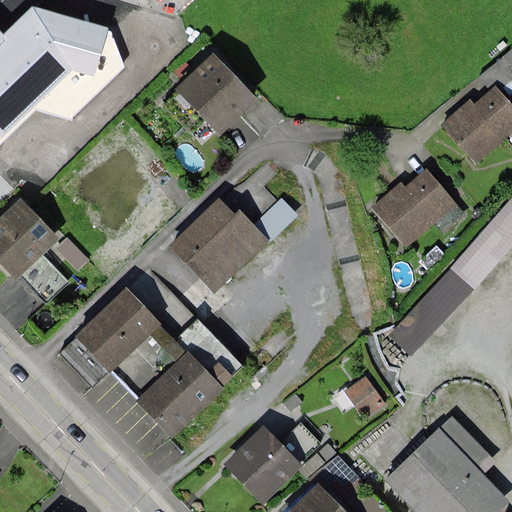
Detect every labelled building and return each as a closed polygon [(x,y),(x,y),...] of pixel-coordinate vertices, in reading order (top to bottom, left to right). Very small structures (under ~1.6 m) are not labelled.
[(110,35),(30,11),(0,39),(0,146),(35,114),(70,124),(124,70),(110,35)] [(185,95),(216,132),(252,103),(221,65),(185,95)] [(511,133),(511,104),(495,86),(474,105),(470,100),(441,126),(476,165),(511,133)] [(74,187),(105,221),(146,184),(116,150),(74,187)] [(372,208),(407,248),(435,224),(444,235),(467,215),(427,169),(405,188),(401,183),(372,208)] [(0,230),(0,276),(10,286),(52,245),(20,212),(0,230)] [(446,432),(389,486),(413,511),(500,511),(511,502),(446,432)] [(236,478),(265,509),(299,477),(270,446),(236,478)] [(308,511),(337,511),(324,498),(308,511)]
